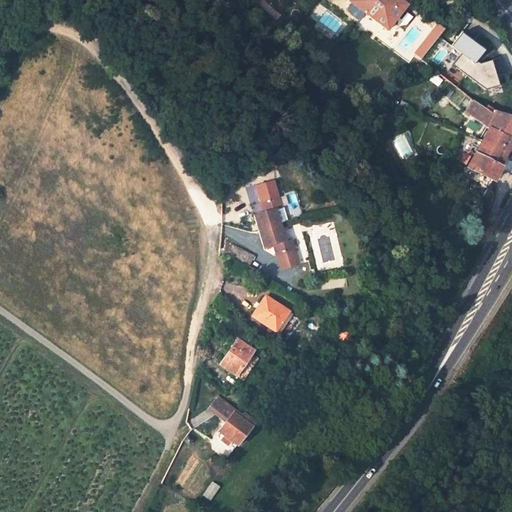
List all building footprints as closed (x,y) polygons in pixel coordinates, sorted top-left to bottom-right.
[(405,1),(404,0),(349,0),(348,2),(386,28),(405,1)] [(452,60),(486,88),(499,82),(491,55),(479,61),(478,58),(489,48),(460,26),(451,40),(461,48),(452,60)] [(511,116),(493,110),(491,114),(473,102),(466,114),(487,130),(511,144),(511,142),(511,116)] [(481,144),(475,155),(499,167),(511,144),(487,130),(481,144)] [(499,167),(475,155),(469,167),(492,180),(499,167)] [(460,163),(466,166),(470,159),(464,156),(460,163)] [(258,223),(285,221),(283,206),(288,206),(286,195),(267,197),(269,208),(257,209),(258,223)] [(285,221),(258,223),(261,243),(273,241),(275,253),(293,250),(292,239),(287,240),(285,221)] [(294,315),(268,297),(253,318),(278,336),(294,315)] [(254,351),(238,339),(220,363),(236,375),(254,351)] [(218,430),(235,444),(252,422),(243,414),(241,417),(234,411),(218,430)] [(188,461),(194,454),(184,443),(179,448),(177,450),(188,461)] [(201,496),(209,501),(215,492),(207,487),(201,496)]
